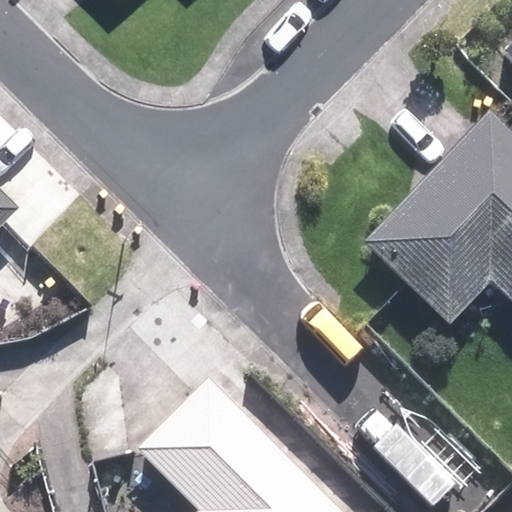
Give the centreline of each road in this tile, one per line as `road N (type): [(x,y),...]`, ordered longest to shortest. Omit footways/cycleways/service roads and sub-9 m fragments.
road 1 (residential): [(474,497),(170,200)]
road 2 (residential): [(373,0),(170,200)]
road 3 (residential): [(170,200),(0,25)]
